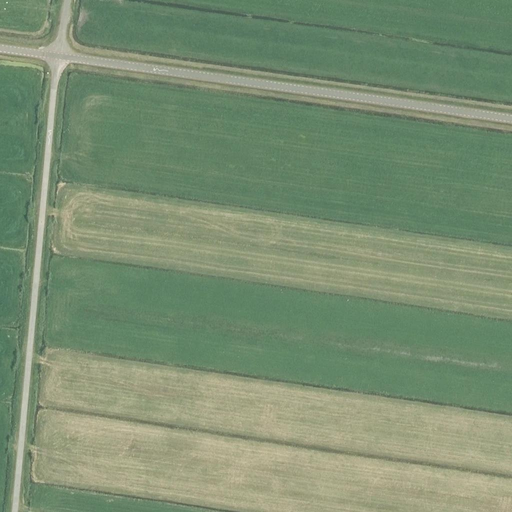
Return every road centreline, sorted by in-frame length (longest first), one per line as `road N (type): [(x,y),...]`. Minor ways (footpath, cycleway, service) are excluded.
road 1 (tertiary): [(511,120),(57,55)]
road 2 (unclassified): [(16,511),(57,55)]
